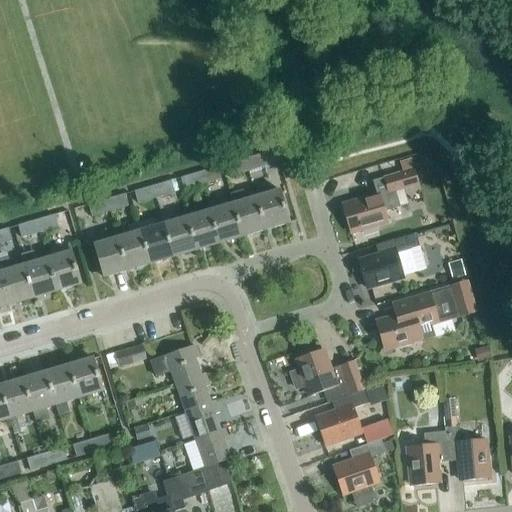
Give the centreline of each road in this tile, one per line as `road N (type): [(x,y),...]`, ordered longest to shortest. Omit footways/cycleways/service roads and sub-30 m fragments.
road 1 (residential): [(0,347),(223,279)]
road 2 (residential): [(297,511),(240,335)]
road 3 (residential): [(326,247),(344,303),(240,335)]
